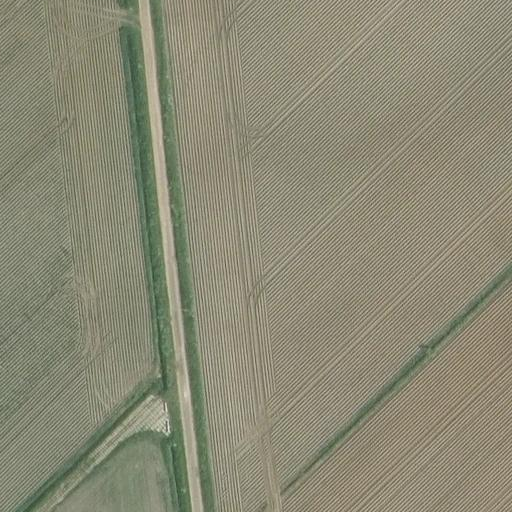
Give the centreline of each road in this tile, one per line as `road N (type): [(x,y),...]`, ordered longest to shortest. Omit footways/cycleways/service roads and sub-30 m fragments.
road 1 (unclassified): [(182,380),(143,0)]
road 2 (track): [(182,380),(197,511)]
